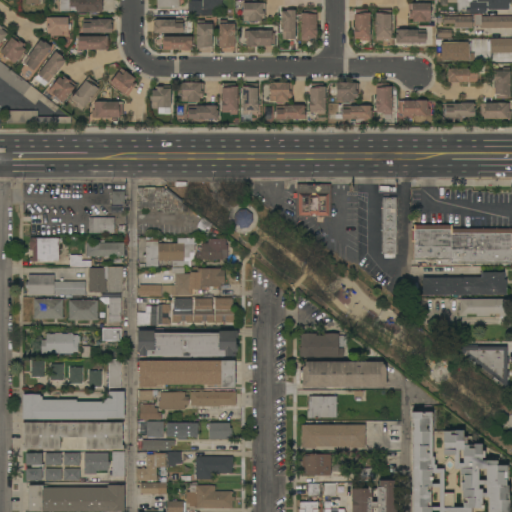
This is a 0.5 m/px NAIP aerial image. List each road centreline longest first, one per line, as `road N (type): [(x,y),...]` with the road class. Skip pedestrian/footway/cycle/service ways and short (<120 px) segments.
road 1 (primary): [(451,156),(88,157)]
road 2 (residential): [(135,60),(159,70),(333,67),(414,77)]
road 3 (residential): [(269,511),(269,283)]
